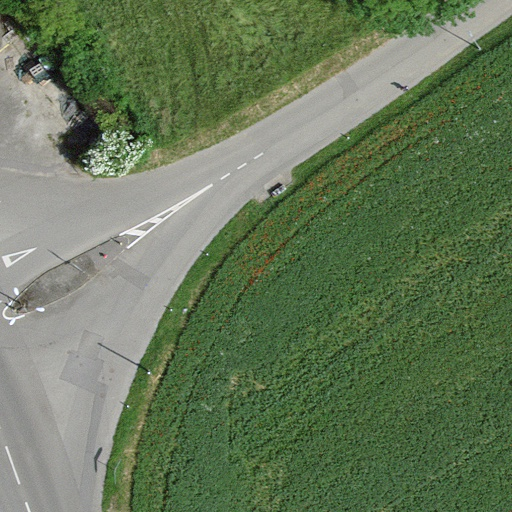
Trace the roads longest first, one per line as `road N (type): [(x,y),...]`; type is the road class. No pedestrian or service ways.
road 1 (residential): [(0,403),(73,352),(252,159)]
road 2 (residential): [(488,0),(252,159)]
road 3 (residential): [(252,159),(132,200),(0,228)]
